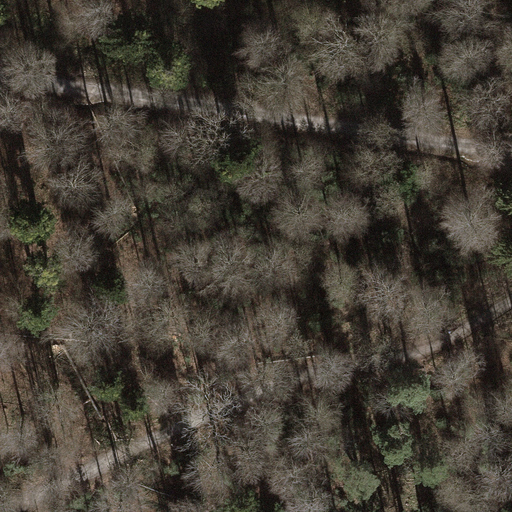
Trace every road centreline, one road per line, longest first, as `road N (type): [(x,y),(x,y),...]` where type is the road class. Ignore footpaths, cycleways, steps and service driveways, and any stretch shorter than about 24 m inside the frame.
road 1 (track): [(511,301),(435,346),(286,381),(39,494),(0,504)]
road 2 (track): [(511,151),(0,79)]
